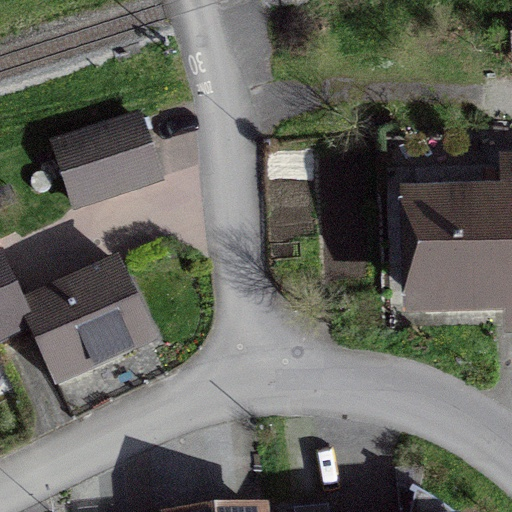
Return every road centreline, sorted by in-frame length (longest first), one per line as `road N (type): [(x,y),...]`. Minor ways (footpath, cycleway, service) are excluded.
road 1 (residential): [(193,0),(222,110),(258,383)]
road 2 (residential): [(0,490),(141,421),(258,383)]
road 3 (residential): [(258,383),(360,382),(410,395),(511,454)]
